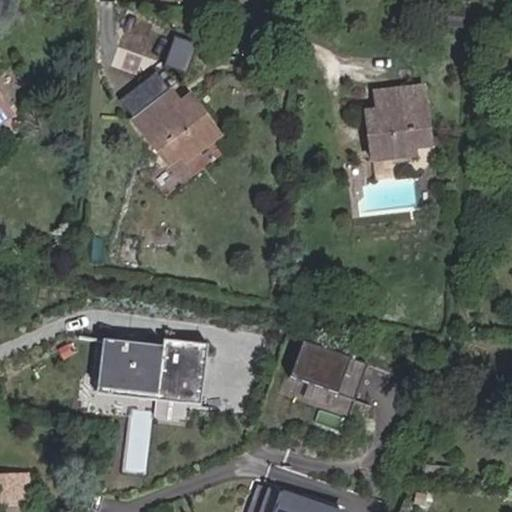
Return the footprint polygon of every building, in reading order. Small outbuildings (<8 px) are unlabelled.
[(194,71),(203,40),(178,33),(169,63),(194,71)] [(193,106),(162,69),(127,100),(179,161),(222,124),(201,100),(193,106)] [(388,109),(373,112),(376,142),(442,134),(435,70),(385,78),(388,109)] [(0,101),(11,93),(0,77),(0,101)] [(192,397),(201,336),(157,330),(155,340),(96,331),(89,381),(192,397)] [(364,382),(371,344),(303,332),(297,370),(364,382)] [(32,511),(31,477),(0,477),(0,511),(32,511)] [(337,511),(339,506),(257,478),(246,510),(250,511),(337,511)]
